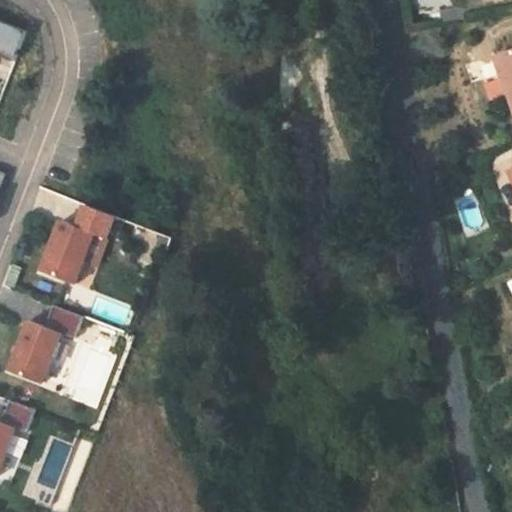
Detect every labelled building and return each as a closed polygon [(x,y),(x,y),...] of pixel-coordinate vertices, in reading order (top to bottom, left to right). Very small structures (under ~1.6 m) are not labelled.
[(444,42),(472,35),(467,20),(440,27),(444,42)] [(29,40),(0,28),(0,62),(17,69),(29,40)] [(511,62),(493,67),(506,127),(511,125),(511,62)] [(511,193),(501,199),(511,220),(511,193)] [(461,231),(483,227),(477,195),(455,200),(461,231)] [(116,223),(86,211),(77,233),(61,227),(41,277),(74,290),(94,240),(107,245),(116,223)] [(83,322),(53,310),(45,332),(28,325),(9,375),(41,388),(61,338),(75,343),(83,322)] [(35,413),(10,404),(1,425),(0,424),(0,467),(14,431),(26,435),(35,413)]
